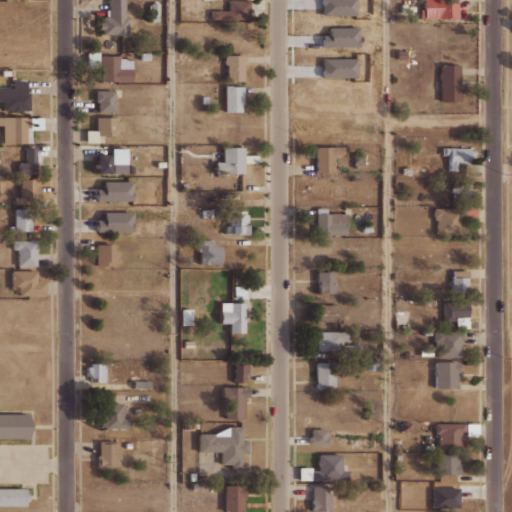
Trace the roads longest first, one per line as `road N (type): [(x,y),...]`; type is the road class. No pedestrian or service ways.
road 1 (residential): [(279,0),(281,511)]
road 2 (residential): [(494,0),(494,511)]
road 3 (residential): [(66,0),(66,511)]
